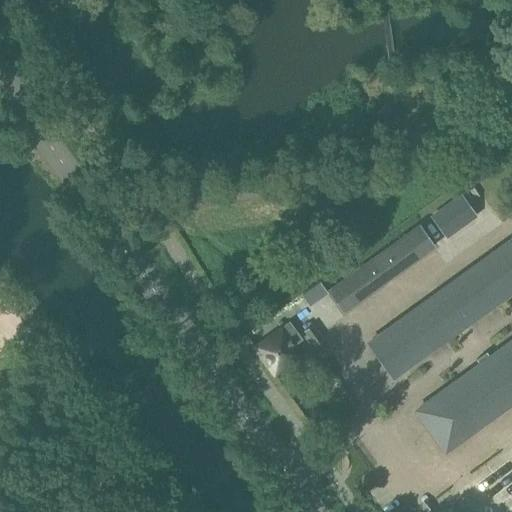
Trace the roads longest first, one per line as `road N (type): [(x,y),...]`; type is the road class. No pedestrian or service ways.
road 1 (unclassified): [(314,511),(0,72)]
road 2 (track): [(145,511),(0,304)]
